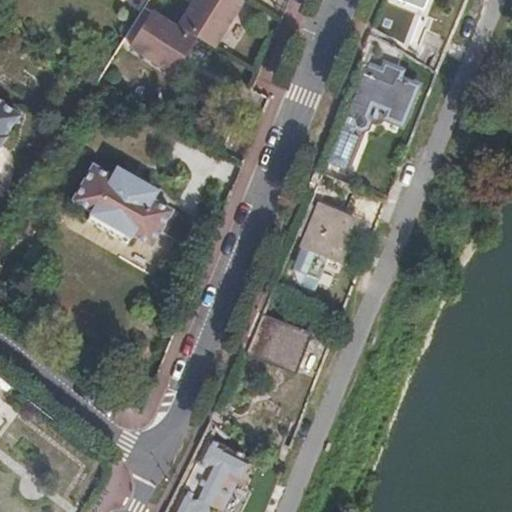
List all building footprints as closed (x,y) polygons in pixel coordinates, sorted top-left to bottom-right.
[(213,46),(239,1),(237,0),(190,0),(189,3),(176,25),(193,36),(213,46)] [(176,25),(146,7),(122,45),(169,75),(193,36),(176,25)] [(393,83),(396,76),(398,77),(401,70),(385,61),(382,68),(367,62),(364,70),(393,83)] [(349,103),(365,109),(398,124),(416,84),(398,77),(396,76),(393,83),(364,70),(349,103)] [(0,146),(6,138),(3,134),(18,116),(0,101),(0,146)] [(365,109),(349,103),(341,122),(356,129),(362,126),(364,121),(362,116),(365,109)] [(365,190),(386,198),(398,168),(376,160),(365,190)] [(93,166),(73,201),(94,212),(89,222),(128,243),(133,234),(152,245),(171,208),(153,198),(157,190),(119,170),(115,178),(93,166)] [(356,213),(377,221),(386,198),(365,190),(356,213)] [(336,258),(353,217),(316,203),(292,265),(318,276),(326,254),(336,258)] [(263,314),(248,355),(293,372),(309,332),(263,314)] [(170,511),(207,511),(208,510),(208,509),(208,508),(208,507),(208,506),(208,505),(208,504),(207,503),(207,502),(219,508),(233,478),(242,482),(253,459),(227,447),(227,446),(207,436),(170,511)]
